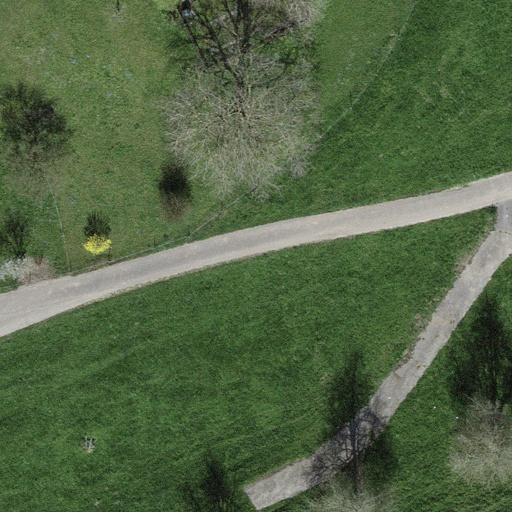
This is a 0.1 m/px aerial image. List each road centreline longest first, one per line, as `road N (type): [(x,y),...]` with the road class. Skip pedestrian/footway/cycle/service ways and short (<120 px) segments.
road 1 (track): [(8,314),(511,183)]
road 2 (track): [(511,230),(332,460),(236,511)]
